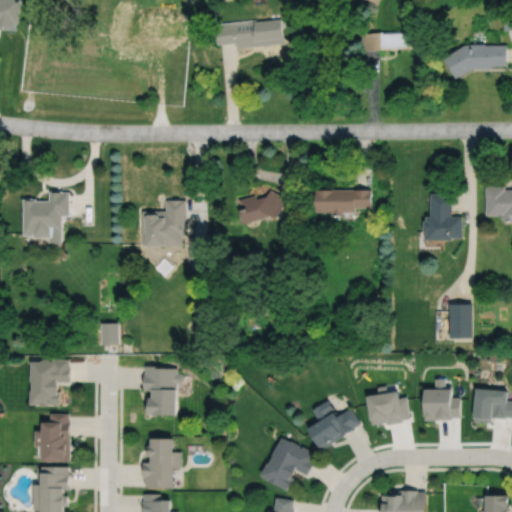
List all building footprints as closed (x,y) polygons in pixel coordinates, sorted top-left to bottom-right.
[(360,0),(359,2),(373,10),(378,0),(360,0)] [(145,7),(145,34),(172,34),(172,6),(145,7)] [(511,13),(503,13),(503,31),(511,30),(511,13)] [(214,26),(216,44),(236,42),(237,48),(282,42),(280,19),(256,22),(256,21),(214,26)] [(361,34),(362,49),(382,48),(422,45),(421,29),(414,30),(414,28),(404,28),(404,31),(381,32),(361,34)] [(444,54),(456,75),(472,66),(491,66),(491,65),(506,65),(506,44),(485,44),(485,42),(465,42),(444,54)] [(511,189),(505,189),(505,185),(485,186),(485,215),(502,215),(502,220),(511,220),(511,189)] [(315,187),(315,210),(331,210),(331,214),(343,214),(343,210),(355,210),(355,206),(371,206),(371,187),(315,187)] [(266,195),(256,198),(254,194),(238,199),(241,209),(239,209),(243,223),(271,215),(276,217),(287,197),(270,188),(266,195)] [(22,198),(22,234),(26,234),(26,235),(32,235),(32,236),(47,236),(47,242),(61,242),(61,215),(68,215),(68,191),(61,191),(61,190),(48,190),(48,200),(35,200),(35,198),(22,198)] [(430,191),(430,214),(426,214),(426,219),(423,219),(423,230),(426,230),(426,238),(452,238),(452,236),(463,236),(462,214),(452,214),(452,191),(430,191)] [(165,200),(165,210),(141,210),(142,245),(163,245),(163,246),(170,246),(170,245),(181,245),(181,234),(183,234),(183,218),(185,218),(185,199),(165,200)] [(188,237),(188,261),(207,261),(207,237),(188,237)] [(450,302),(450,336),(474,336),(473,302),(450,302)] [(197,318),(189,329),(197,335),(205,325),(197,318)] [(100,323),(100,344),(118,344),(118,323),(100,323)] [(31,361),(31,381),(33,381),(32,390),(31,390),(31,404),(38,404),(38,406),(48,406),(48,405),(59,405),(60,391),(57,391),(57,382),(70,383),(70,367),(68,367),(68,360),(51,360),(51,362),(49,362),(49,361),(47,361),(47,360),(41,359),(41,360),(39,360),(39,361),(31,361)] [(181,373),(177,373),(177,368),(164,368),(164,366),(145,366),(145,374),(143,374),(143,391),(151,391),(151,398),(148,398),(148,404),(146,404),(146,415),(176,416),(176,383),(181,383),(184,380),(184,376),(181,373)] [(425,388),(425,419),(452,419),(452,417),(460,417),(460,397),(452,397),(452,385),(445,385),(445,377),(435,378),(435,388),(425,388)] [(367,395),(371,420),(372,424),(387,421),(387,424),(403,421),(402,419),(410,418),(407,396),(399,397),(398,390),(387,392),(386,385),(377,386),(378,394),(367,395)] [(475,389),(472,419),(473,419),(473,422),(491,423),(491,418),(506,419),(506,418),(511,418),(511,401),(506,401),(507,391),(475,389)] [(327,399),(312,409),(319,420),(307,428),(321,449),(341,436),(341,437),(355,427),(354,426),(361,422),(350,407),(338,415),(327,399)] [(50,414),(50,423),(41,423),(41,430),(36,430),(36,447),(44,447),(44,463),(64,463),(64,462),(70,462),(70,422),(69,422),(69,414),(50,414)] [(281,436),(271,454),(272,455),(268,463),(267,462),(260,475),(268,479),(268,480),(277,485),(277,484),(287,490),(294,477),(291,475),(295,468),(307,474),(315,460),(313,460),(317,453),(302,445),(301,447),(299,446),(300,445),(291,440),(290,441),(281,436)] [(150,439),(172,439),(172,452),(181,452),(181,468),(172,468),(172,488),(145,488),(145,479),(142,479),(142,463),(150,463),(150,457),(146,457),(146,446),(150,446),(150,439)] [(38,467),(38,481),(43,481),(43,485),(35,485),(35,510),(42,510),(42,511),(62,511),(62,508),(64,508),(64,497),(63,497),(63,490),(69,490),(69,474),(68,474),(68,467),(38,467)] [(383,495),(382,511),(426,511),(426,491),(418,491),(418,489),(402,489),(402,490),(391,490),(390,495),(383,495)] [(143,495),(143,502),(142,502),(142,511),(170,511),(170,501),(160,501),(160,495),(143,495)] [(484,496),(484,511),(510,511),(510,504),(508,504),(508,496),(484,496)] [(276,497),(273,511),(293,511),(294,508),(293,507),(294,499),(276,497)]
